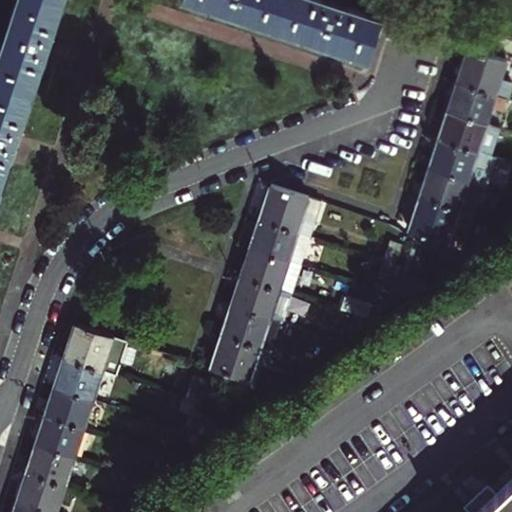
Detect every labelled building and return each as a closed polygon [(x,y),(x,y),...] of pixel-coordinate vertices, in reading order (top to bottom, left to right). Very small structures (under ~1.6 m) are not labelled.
[(19,0),(0,58),(0,196),(14,153),(20,132),(23,122),(42,62),(47,47),(50,36),(62,0),(19,0)] [(194,0),(366,54),(379,14),(344,3),(334,0),(194,0)] [(505,56),(467,45),(462,61),(456,79),(494,91),(505,56)] [(452,93),(447,108),(485,121),(494,91),(456,79),(452,93)] [(485,121),(447,108),(442,123),(438,136),(477,149),(491,154),(500,126),(485,121)] [(433,151),(429,164),(468,177),(477,149),(438,136),(433,151)] [(468,177),(429,164),(425,177),(420,194),(459,207),(468,177)] [(264,203),(259,219),(300,231),(311,196),(271,183),(264,203)] [(459,207),(420,194),(414,211),(409,226),(449,239),(459,207)] [(326,201),(311,196),(300,231),(314,236),(326,201)] [(250,247),(305,265),(314,236),(300,231),(259,219),(255,233),(250,247)] [(245,263),(241,276),(295,293),(305,265),(250,247),(245,263)] [(295,293),(241,276),(236,291),(232,303),(286,321),(295,293)] [(286,321),(232,303),(227,320),(223,332),(263,345),(276,350),(286,321)] [(73,339),(68,354),(108,367),(123,371),(134,339),(79,322),(73,339)] [(263,345),(223,332),(219,344),(213,364),(252,376),(263,345)] [(59,384),(99,397),(108,367),(68,354),(64,369),(59,384)] [(54,398),(50,413),(90,426),(99,397),(59,384),(54,398)] [(46,426),(41,442),(81,454),(90,426),(50,413),(46,426)] [(81,454),(41,442),(37,453),(32,470),(71,483),(81,454)] [(27,483),(23,498),(62,511),(71,483),(32,470),(27,483)] [(511,511),(511,470),(467,511),(511,511)] [(19,511),(18,511),(62,511),(23,498),(19,511)]
